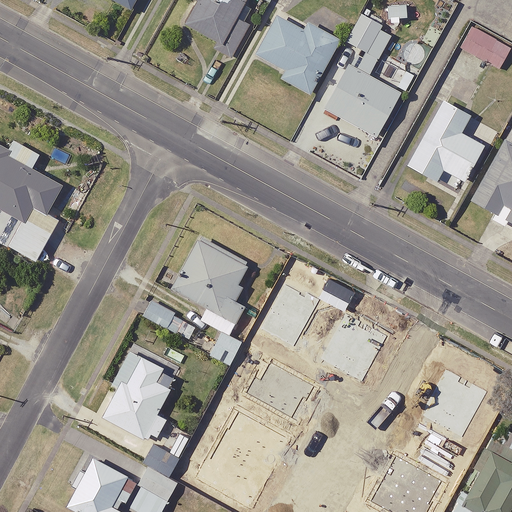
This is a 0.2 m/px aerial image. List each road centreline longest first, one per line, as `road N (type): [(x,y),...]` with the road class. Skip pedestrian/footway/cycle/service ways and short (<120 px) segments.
road 1 (tertiary): [(511,319),(173,134)]
road 2 (residential): [(0,459),(173,134)]
road 3 (tertiary): [(173,134),(0,37)]
